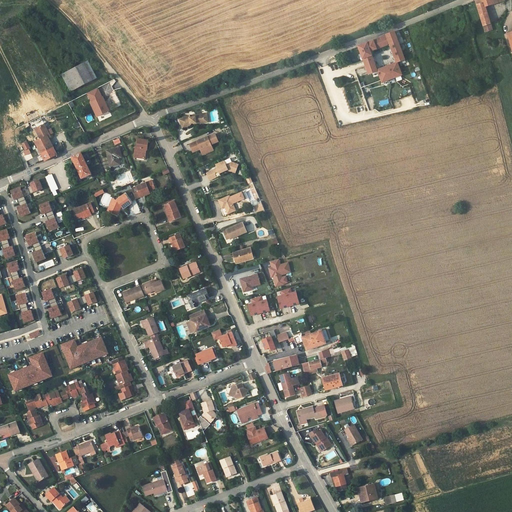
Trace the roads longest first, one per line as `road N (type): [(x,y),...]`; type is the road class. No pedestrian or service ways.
road 1 (unclassified): [(151,118),(466,0)]
road 2 (unclassified): [(255,360),(151,118)]
road 3 (residential): [(103,289),(158,264),(145,219),(86,239),(87,255)]
road 4 (unclassified): [(0,184),(143,120)]
road 5 (residential): [(180,511),(304,464)]
road 6 (residential): [(103,289),(155,400)]
